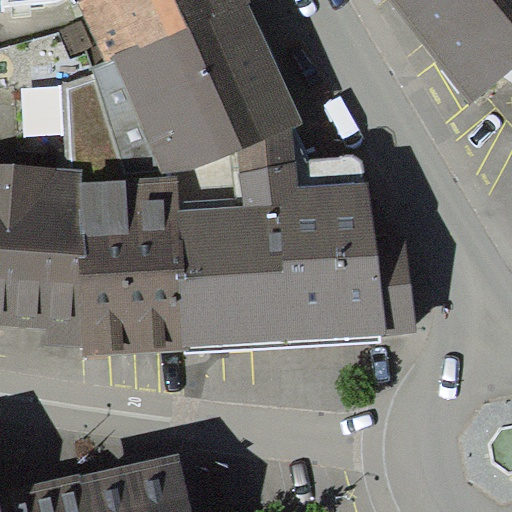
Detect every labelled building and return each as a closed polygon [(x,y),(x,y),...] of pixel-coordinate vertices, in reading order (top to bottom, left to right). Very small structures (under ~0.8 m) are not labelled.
[(3,6),(58,2),(62,0),(0,0),(0,10),(3,10),(3,6)] [(177,177),(238,150),(293,127),(303,124),(249,0),(248,0),(142,48),(140,42),(113,54),(115,58),(105,62),(92,68),(95,75),(63,87),(66,168),(81,169),(82,180),(177,177)] [(248,0),(77,0),(105,62),(115,58),(113,54),(140,42),(142,48),(248,0)] [(511,0),(389,0),(470,103),(502,76),(511,67),(511,0)] [(511,67),(502,76),(511,82),(511,67)] [(293,127),(238,150),(177,177),(184,349),(416,334),(407,237),(377,239),(368,182),(299,186),(297,161),(293,127)] [(352,156),(297,161),(299,186),(368,182),(366,172),(362,161),(352,156)] [(82,180),(81,169),(66,168),(0,166),(0,322),(49,328),(48,345),(83,346),(77,181),(82,180)] [(184,349),(177,177),(82,180),(77,181),(83,346),(84,353),(184,349)] [(192,511),(180,453),(82,475),(82,473),(0,491),(0,496),(3,511),(192,511)]
